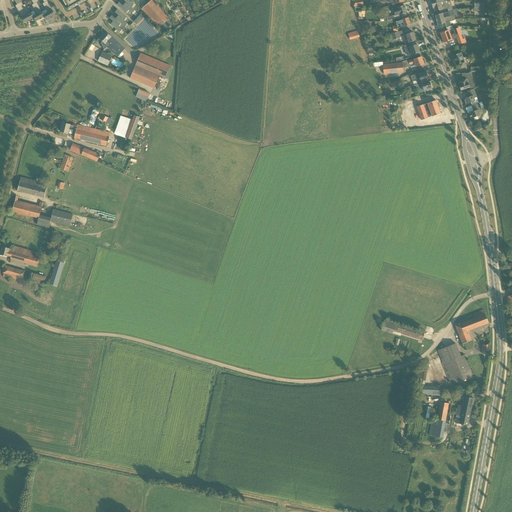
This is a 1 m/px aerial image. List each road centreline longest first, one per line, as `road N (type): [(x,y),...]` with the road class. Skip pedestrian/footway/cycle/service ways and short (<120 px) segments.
road 1 (track): [(0,308),(60,332),(130,337),(264,377),(316,381),(415,361),(468,301),(489,295)]
road 2 (unclassified): [(0,223),(28,127),(98,21)]
road 3 (primary): [(473,511),(499,366),(495,295)]
road 4 (residential): [(477,160),(496,147),(495,0)]
road 5 (primary): [(464,133),(419,0)]
